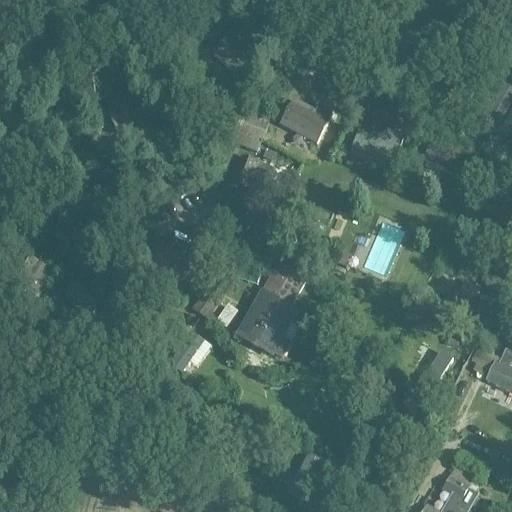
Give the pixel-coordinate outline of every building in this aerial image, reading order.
[(95,0),(97,9),(133,9),(135,0),(95,0)] [(496,0),(484,0),(484,1),(488,5),(486,8),(489,12),(499,3),(496,0)] [(413,44),(407,59),(441,72),(445,59),(451,61),(460,37),(443,31),(435,53),(413,44)] [(248,53),(244,57),(242,55),(243,54),(234,45),(233,46),(227,40),(211,57),(215,62),(216,61),(234,79),(250,63),(250,62),(254,58),(248,53)] [(511,90),(503,86),(485,119),(499,127),(511,104),(511,90)] [(295,105),(282,128),(317,147),(330,124),(295,105)] [(127,107),(108,116),(119,138),(150,148),(153,138),(146,136),(149,125),(127,107)] [(382,111),(379,120),(395,126),(398,117),(382,111)] [(242,115),(230,146),(258,157),(269,125),(242,115)] [(373,125),(364,148),(387,157),(396,134),(373,125)] [(470,148),(465,157),(476,163),(480,154),(480,153),(483,145),(476,141),(472,149),(470,148)] [(438,148),(431,161),(456,174),(452,184),(467,192),(472,182),(475,184),(482,169),(438,148)] [(266,153),(263,162),(270,164),(273,155),(266,153)] [(259,177),(263,166),(256,163),(243,159),(241,158),(231,185),(260,196),(266,180),(259,177)] [(511,201),(499,207),(509,230),(511,228),(511,201)] [(62,219),(54,242),(96,256),(100,243),(95,241),(98,231),(62,219)] [(39,237),(30,257),(40,261),(49,243),(39,237)] [(172,291),(179,293),(180,293),(190,262),(158,251),(151,271),(176,279),(172,291)] [(346,256),(338,275),(343,277),(346,271),(349,272),(354,259),(346,256)] [(29,259),(10,298),(21,304),(27,291),(41,299),(55,272),(29,259)] [(279,269),(239,340),(274,360),(275,357),(284,362),(291,351),(282,346),(292,329),(284,324),(307,284),(279,269)] [(490,277),(485,287),(496,292),(501,282),(490,277)] [(76,282),(64,304),(90,318),(102,296),(76,282)] [(206,292),(192,313),(208,324),(222,304),(206,292)] [(452,292),(442,314),(464,325),(475,303),(452,292)] [(113,302),(109,310),(117,313),(120,306),(113,302)] [(192,317),(187,324),(194,330),(200,323),(192,317)] [(192,335),(169,368),(183,377),(206,344),(192,335)] [(482,354),(473,374),(490,382),(488,384),(511,395),(511,355),(508,354),(504,363),(482,354)] [(426,413),(414,400),(405,407),(417,421),(426,413)] [(382,431),(370,435),(380,461),(391,456),(414,448),(409,435),(402,417),(380,426),(382,431)] [(417,432),(409,435),(414,448),(422,444),(417,432)] [(315,452),(294,493),(309,501),(329,460),(315,452)] [(495,466),(489,476),(505,485),(511,474),(495,466)] [(367,499),(360,511),(378,511),(387,491),(373,485),(372,486),(363,482),(358,495),(367,499)] [(429,511),(427,511),(426,511),(462,511),(459,510),(469,493),(451,483),(445,494),(455,499),(448,511),(429,511)] [(314,495),(310,503),(318,506),(322,499),(314,495)]
